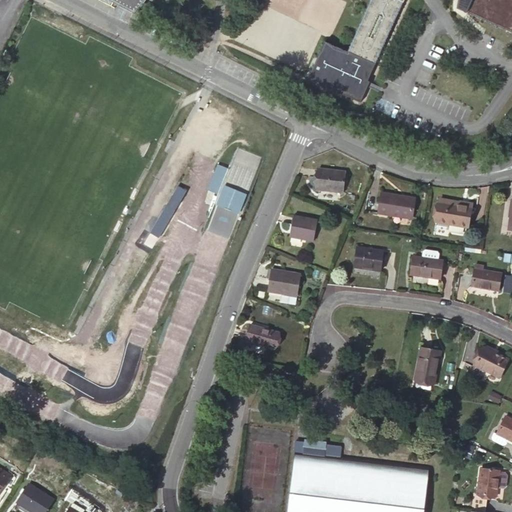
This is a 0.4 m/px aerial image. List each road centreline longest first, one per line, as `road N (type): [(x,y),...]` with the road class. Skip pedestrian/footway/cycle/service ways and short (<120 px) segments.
road 1 (unclassified): [(303,123),(169,471),(171,511)]
road 2 (residential): [(62,0),(303,123)]
road 3 (residential): [(511,337),(461,313),(342,295),(322,309),(322,346)]
road 4 (residential): [(303,123),(437,174),(511,164)]
road 5 (unknown): [(206,369),(244,397),(223,488)]
